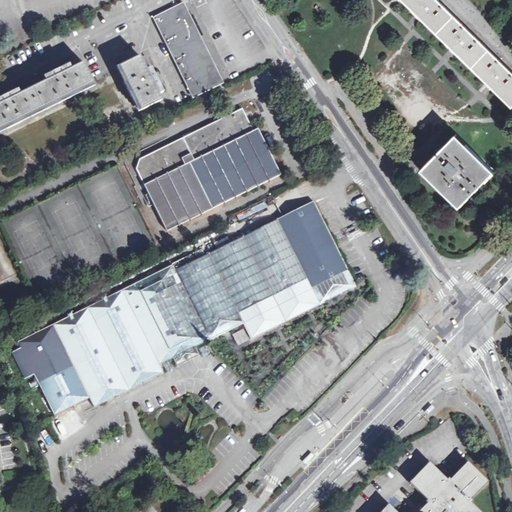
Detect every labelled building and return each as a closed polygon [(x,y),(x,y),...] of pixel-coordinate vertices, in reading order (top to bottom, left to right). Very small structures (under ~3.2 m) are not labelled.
[(511,69),(440,0),(406,0),(511,103),(511,69)] [(511,36),(511,17),(494,0),(473,0),(511,37),(511,36)] [(206,90),(221,83),(182,4),(155,17),(188,84),(200,78),(206,90)] [(133,96),(140,110),(161,100),(159,94),(162,92),(150,67),(146,69),(140,55),(118,66),(126,81),(124,82),(131,97),(133,96)] [(71,94),(93,83),(83,62),(70,68),(69,64),(43,76),(46,80),(33,86),(20,93),(17,89),(0,97),(0,129),(5,126),(7,129),(22,122),(21,119),(42,108),(56,102),(57,104),(72,96),(71,94)] [(43,76),(31,82),(33,86),(46,80),(43,76)] [(194,96),(206,90),(200,78),(188,84),(194,96)] [(134,168),(165,231),(280,174),(258,129),(253,131),(242,108),(139,159),(134,168)] [(490,174),(452,137),(418,172),(455,209),(490,174)] [(314,201),(295,210),(329,279),(347,269),(314,201)] [(295,210),(175,270),(210,342),(298,298),(305,310),(356,286),(347,269),(329,279),(295,210)] [(162,271),(41,332),(56,363),(22,381),(43,423),(77,406),(82,416),(162,375),(158,367),(172,361),(194,350),(210,342),(175,270),(172,263),(161,269),(162,271)] [(194,350),(172,361),(175,369),(198,358),(194,350)] [(334,430),(337,433),(344,425),(342,422),(334,430)] [(43,441),(47,448),(55,445),(52,437),(43,441)] [(362,460),(354,468),(357,471),(365,463),(362,460)] [(487,481),(467,462),(450,479),(448,477),(446,479),(429,462),(409,483),(410,483),(418,491),(428,501),(417,511),(396,511),(388,504),(379,511),(479,511),(470,503),(472,501),(470,499),(487,481)] [(148,502),(158,511),(175,511),(177,510),(157,492),(148,502)] [(138,511),(148,502),(138,493),(119,511),(138,511)]
